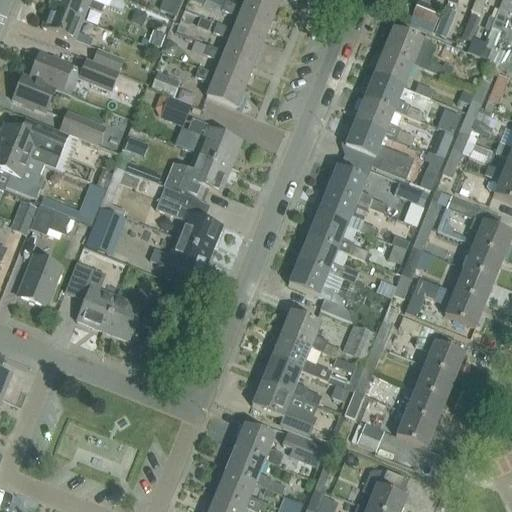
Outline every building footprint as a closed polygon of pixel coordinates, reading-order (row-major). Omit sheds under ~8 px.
[(100,15),(103,8),(84,0),(53,0),(49,10),(81,23),(86,10),(100,15)] [(116,0),(111,0),(108,8),(121,13),(125,3),(116,0)] [(167,0),(163,11),(180,17),(186,0),(167,0)] [(218,0),(206,0),(203,7),(219,14),(224,2),(218,0)] [(245,0),(242,9),(272,20),(280,0),(245,0)] [(480,16),(486,1),(487,2),(487,0),(475,0),(471,12),(480,16)] [(511,0),(502,0),(499,8),(510,12),(511,6),(511,0)] [(263,43),(272,20),(242,9),(242,10),(224,3),(220,12),(238,19),(233,31),(263,43)] [(410,22),(433,32),(441,13),(418,3),(410,22)] [(509,12),(499,8),(497,13),(490,31),(500,35),(509,12)] [(76,35),(81,23),(49,10),(41,30),(89,49),(92,42),(76,35)] [(470,17),(461,41),(470,44),(479,21),(470,17)] [(196,29),(208,33),(211,24),(200,19),(196,29)] [(211,35),(229,42),(224,54),(253,66),(263,43),(233,31),(233,32),(215,25),(211,35)] [(392,31),(382,56),(412,68),(423,72),(427,63),(433,48),(392,31)] [(155,35),(151,47),(160,51),(164,39),(155,35)] [(204,48),(194,44),(189,56),(200,60),(204,48)] [(243,92),(253,66),(224,54),(224,55),(207,48),(203,57),(220,64),(215,77),(213,80),(243,92)] [(117,76),(122,63),(96,53),(91,66),(117,76)] [(29,80),(29,81),(61,94),(69,98),(79,73),(38,56),(29,80)] [(382,56),(372,79),(403,91),(412,68),(382,56)] [(451,73),(427,63),(423,72),(447,82),(451,73)] [(117,77),(84,64),(77,81),(110,95),(117,77)] [(197,70),(194,80),(211,86),(205,100),(235,112),(243,92),(213,80),(215,77),(197,70)] [(483,74),(480,82),(490,86),(493,77),(484,74),(483,74)] [(150,91),(173,100),(179,85),(156,76),(150,91)] [(22,78),(12,103),(45,116),(54,92),(61,94),(29,81),(29,80),(28,80),(22,78)] [(134,79),(126,97),(143,105),(152,86),(134,79)] [(363,103),(393,115),(404,119),(419,125),(422,117),(408,111),(408,109),(398,104),(403,91),(372,79),(363,103)] [(479,84),(470,107),(480,111),(489,88),(479,84)] [(429,102),(432,93),(417,87),(413,96),(429,102)] [(168,99),(159,121),(182,130),(191,108),(168,99)] [(353,126),(384,138),(409,148),(413,140),(398,134),(399,131),(388,127),(393,115),(363,103),(353,126)] [(470,134),(480,111),(470,107),(461,130),(470,134)] [(59,133),(97,149),(105,130),(67,115),(59,133)] [(444,115),(437,133),(452,139),(460,121),(444,115)] [(25,121),(20,133),(2,126),(0,131),(0,149),(30,161),(34,150),(59,160),(68,138),(25,121)] [(209,132),(210,129),(192,121),(187,133),(203,139),(196,157),(231,171),(241,145),(209,132)] [(379,149),(384,138),(353,126),(344,149),(374,162),(371,170),(404,183),(412,162),(379,149)] [(470,134),(461,130),(451,154),(460,157),(470,134)] [(499,146),(495,156),(507,161),(511,151),(499,146)] [(30,161),(0,149),(0,174),(10,178),(5,190),(35,202),(44,180),(39,178),(44,166),(30,161)] [(511,151),(507,161),(502,174),(511,178),(511,151)] [(451,181),(460,157),(451,154),(441,177),(451,181)] [(220,197),(231,171),(196,157),(189,174),(173,167),(164,190),(198,204),(204,190),(220,197)] [(511,178),(502,174),(483,167),(479,175),(498,183),(492,198),(511,206),(511,178)] [(335,170),(326,194),(356,206),(368,211),(372,200),(360,195),(366,182),(335,170)] [(430,195),(437,176),(426,171),(419,190),(430,195)] [(111,176),(102,173),(96,187),(106,191),(111,176)] [(425,196),(396,185),(391,197),(420,209),(425,196)] [(316,218),(346,231),(357,235),(371,241),(375,232),(361,226),(361,224),(351,219),(356,206),(326,194),(316,218)] [(184,224),(177,241),(211,255),(222,230),(204,222),(209,208),(177,195),(168,218),(184,224)] [(480,212),(450,200),(445,212),(472,223),(475,224),(476,222),(480,212)] [(368,211),(382,217),(385,208),(372,202),(368,211)] [(8,233),(25,239),(36,210),(20,204),(8,233)] [(431,230),(440,209),(431,205),(422,227),(431,230)] [(68,221),(53,215),(37,210),(29,232),(44,238),(47,231),(62,237),(68,221)] [(125,222),(99,212),(85,248),(110,258),(125,222)] [(347,258),(362,263),(365,255),(351,249),(352,245),(342,241),(346,231),(316,218),(306,241),(337,253),(347,258)] [(477,235),(471,250),(502,262),(511,237),(511,236),(476,222),(475,224),(472,223),(469,231),(477,235)] [(421,255),(431,230),(422,227),(412,251),(421,255)] [(154,252),(149,264),(168,271),(169,268),(201,281),(211,255),(177,241),(170,259),(154,252)] [(327,277),(353,287),(358,274),(344,268),(343,270),(332,266),(337,253),(306,241),(297,265),(327,277)] [(493,284),(502,262),(471,250),(462,272),(493,284)] [(412,251),(402,275),(412,278),(421,255),(412,251)] [(17,299),(45,310),(61,270),(33,259),(17,299)] [(297,265),(287,288),(322,302),(319,312),(350,324),(354,315),(343,311),(346,302),(332,296),(333,293),(322,289),(327,277),(297,265)] [(76,325),(102,335),(116,301),(98,294),(104,278),(76,266),(64,296),(84,304),(76,325)] [(484,307),(493,284),(462,272),(455,268),(450,279),(458,282),(453,295),(484,307)] [(402,302),(412,278),(402,275),(393,298),(402,302)] [(445,303),(441,301),(445,292),(429,285),(423,299),(434,303),(433,305),(447,310),(449,304),(445,303)] [(474,331),(484,307),(453,295),(445,292),(441,301),(445,303),(449,304),(447,310),(443,319),(474,331)] [(116,301),(102,335),(128,346),(134,328),(154,336),(166,307),(138,295),(133,307),(116,301)] [(417,298),(410,314),(435,324),(442,309),(417,298)] [(289,314),(280,338),(310,351),(321,355),(335,361),(338,352),(324,346),(325,343),(315,339),(320,327),(289,314)] [(464,357),(432,344),(436,336),(404,323),(400,335),(417,341),(413,349),(428,355),(424,367),(455,379),(464,357)] [(383,349),(391,329),(381,325),(373,345),(383,349)] [(352,328),(341,354),(363,363),(374,337),(352,328)] [(316,367),(305,363),(310,351),(280,338),(270,362),(300,374),(311,379),(324,384),(328,376),(315,370),(316,367)] [(373,345),(363,370),(373,374),(383,349),(373,345)] [(0,357),(0,402),(1,403),(11,379),(0,374),(0,372),(5,360),(0,357)] [(355,369),(335,361),(332,369),(352,377),(355,369)] [(296,386),(300,374),(270,362),(261,385),(291,397),(302,402),(316,408),(319,399),(305,394),(306,390),(296,386)] [(445,403),(455,379),(424,367),(423,368),(417,365),(413,375),(420,377),(414,391),(445,403)] [(363,370),(353,395),(363,399),(373,374),(363,370)] [(286,410),(291,397),(261,385),(251,409),(285,423),(282,430),(307,440),(314,421),(286,410)] [(435,428),(445,403),(414,391),(414,392),(401,387),(397,397),(410,402),(404,415),(435,428)] [(363,399),(353,395),(344,418),(354,422),(363,399)] [(393,423),(400,426),(394,440),(425,452),(435,428),(404,415),(397,413),(393,423)] [(244,427),(234,452),(264,464),(277,469),(281,459),(278,455),(269,451),(274,440),(244,427)] [(354,448),(373,456),(382,435),(363,427),(354,448)] [(282,448),(291,452),(288,460),(316,471),(324,450),(287,435),(282,448)] [(234,452),(224,475),(254,487),(265,491),(265,493),(279,498),(283,489),(268,484),(269,482),(258,477),(264,464),(234,452)] [(325,495),(334,472),(323,468),(314,490),(325,495)] [(371,498),(366,511),(367,511),(401,511),(406,500),(401,498),(407,485),(408,483),(379,472),(368,475),(360,494),(371,498)] [(249,501),(254,487),(224,475),(215,498),(245,510),(248,511),(270,511),(259,507),(260,505),(249,501)] [(317,511),(325,495),(314,490),(305,511),(317,511)] [(215,498),(208,511),(244,511),(245,510),(215,498)] [(286,511),(299,511),(302,506),(291,502),(286,511)]
